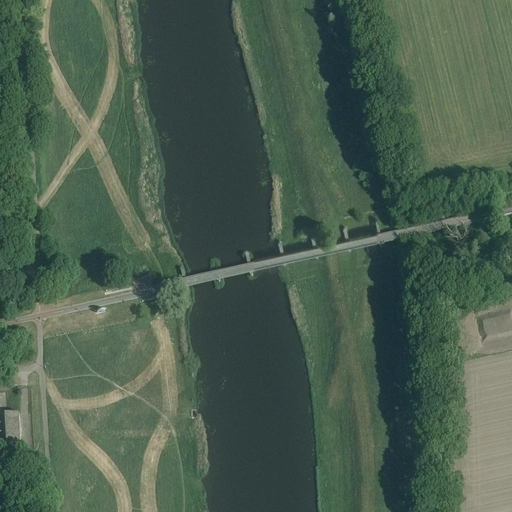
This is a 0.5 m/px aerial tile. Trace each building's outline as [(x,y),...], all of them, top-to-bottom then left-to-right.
[(480,224),(480,223),(476,206),(477,206),(476,205),(476,204),(475,204),(474,203),(473,204),(472,205),(472,206),(472,207),(473,207),(477,224),(477,225),(477,226),(478,226),(478,227),(479,227),(479,226),(480,226),(480,225),(480,224)] [(448,231),(444,213),(444,212),(443,211),(442,211),(441,210),(441,211),(440,211),(440,212),(440,213),(440,214),(444,232),(445,233),(445,234),(446,234),(447,234),(447,233),(448,232),(448,231)] [(415,239),(415,238),(411,221),(412,221),(412,220),(411,220),(411,219),(410,219),(409,218),(408,218),(408,219),(407,220),(407,221),(407,222),(408,222),(412,239),(412,240),(412,241),(413,241),(414,242),(414,241),(415,241),(415,240),(415,239)] [(383,246),(383,245),(379,228),(380,228),(379,227),(378,226),(377,225),(376,225),(375,226),(375,227),(375,228),(375,229),(379,246),(380,247),(380,248),(381,248),(382,249),(382,248),(383,247),(383,246)] [(350,253),(346,235),(347,235),(347,234),(346,234),(346,233),(345,233),(345,232),(344,232),(343,233),(343,234),(342,235),(342,236),(343,236),(347,253),(347,254),(348,255),(349,256),(350,255),(350,254),(350,253)] [(318,260),(314,242),(315,242),(314,241),(313,240),(312,239),(311,240),(310,241),(310,242),(310,243),(311,243),(314,260),(315,261),(315,262),(316,262),(316,263),(317,263),(318,262),(318,261),(318,260)] [(286,267),(282,249),(282,248),(281,247),(280,247),(279,246),(279,247),(278,247),(278,248),(278,249),(277,250),(278,250),(282,268),(283,269),(283,270),(284,270),(285,270),(285,269),(286,268),(286,267)] [(253,274),(249,256),(250,256),(249,256),(249,255),(249,254),(248,254),(247,254),(247,253),(246,254),(246,255),(245,255),(245,256),(245,257),(246,257),(250,275),(250,276),(251,277),(252,277),(253,276),(253,275),(253,274)] [(188,289),(188,288),(184,271),(185,271),(185,270),(184,269),(183,268),(182,268),(181,268),(181,269),(181,270),(180,270),(180,271),(180,272),(181,272),(185,289),(185,290),(186,290),(186,291),(187,291),(188,291),(188,290),(188,289)] [(6,442),(11,442),(21,442),(19,413),(5,414),(6,442)]
